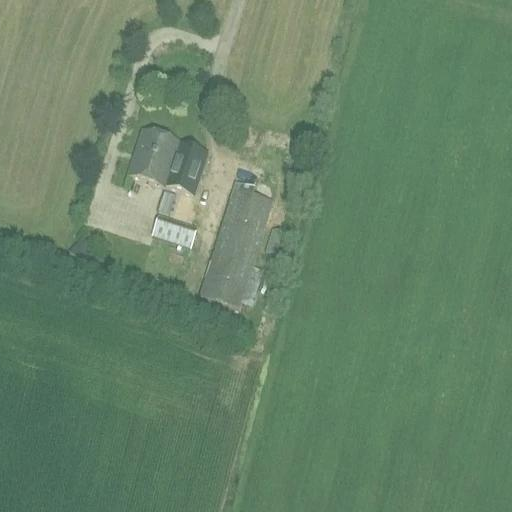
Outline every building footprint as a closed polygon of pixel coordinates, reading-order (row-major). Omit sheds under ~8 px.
[(178,147),(179,147),(180,144),(141,132),(127,181),(163,192),(164,189),(178,147)] [(203,155),(179,147),(178,147),(164,189),(191,197),(203,155)] [(237,309),(272,202),(233,190),(199,297),(237,309)] [(151,240),(191,253),(198,231),(158,219),(151,240)] [(281,260),(288,236),(272,232),(264,256),(281,260)] [(81,240),(69,256),(81,266),(93,250),(81,240)]
